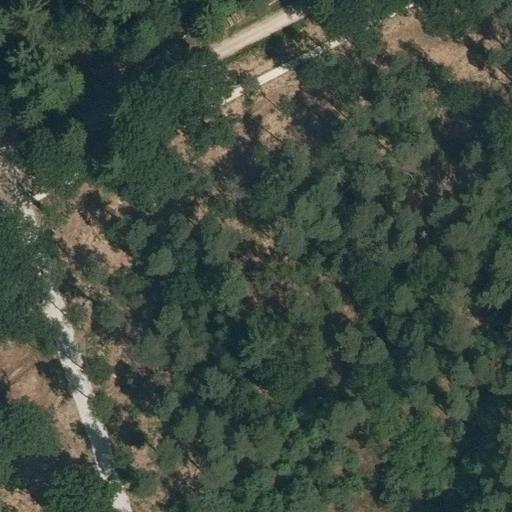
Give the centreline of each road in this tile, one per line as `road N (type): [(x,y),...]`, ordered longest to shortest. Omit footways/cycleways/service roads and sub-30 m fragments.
road 1 (track): [(313,0),(0,164)]
road 2 (track): [(109,511),(0,189)]
